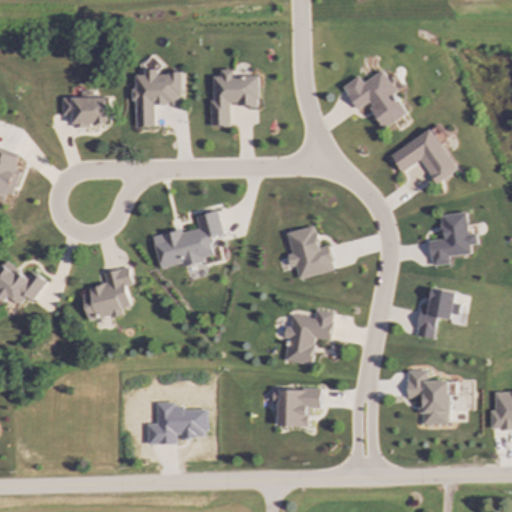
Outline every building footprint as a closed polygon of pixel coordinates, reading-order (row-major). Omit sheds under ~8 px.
[(383,132),(408,117),(383,74),(363,86),(360,80),(344,89),(358,113),(369,107),(383,132)] [(154,131),(154,109),(181,109),(181,76),(135,76),(135,131),(154,131)] [(62,101),(62,118),(71,118),(72,128),(110,128),(110,100),(62,101)] [(105,275),(107,289),(82,293),(88,323),(132,314),(127,289),(133,288),(130,270),(105,275)] [(331,343),(334,315),(316,313),(316,321),(290,318),(285,364),(313,367),(315,341),(331,343)]
